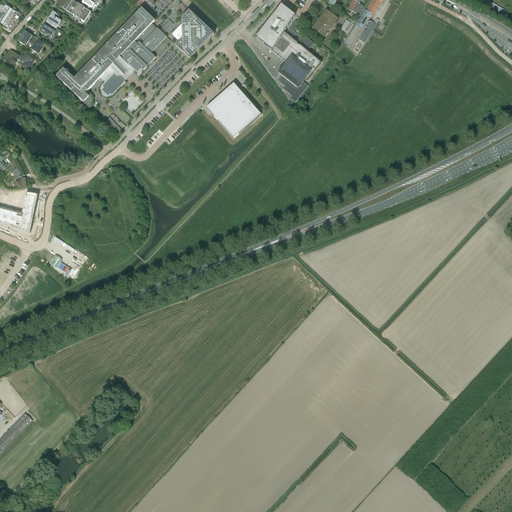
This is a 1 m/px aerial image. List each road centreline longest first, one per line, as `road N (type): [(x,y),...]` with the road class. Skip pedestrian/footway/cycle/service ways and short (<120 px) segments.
road 1 (primary): [(0,351),(281,239)]
road 2 (primary): [(511,125),(281,239)]
road 3 (primary): [(281,239),(396,199),(511,142)]
road 4 (residential): [(120,147),(143,158),(231,73),(235,64),(223,45)]
road 5 (residential): [(29,247),(43,240),(53,193),(84,181),(120,147)]
road 6 (residential): [(120,147),(223,45)]
